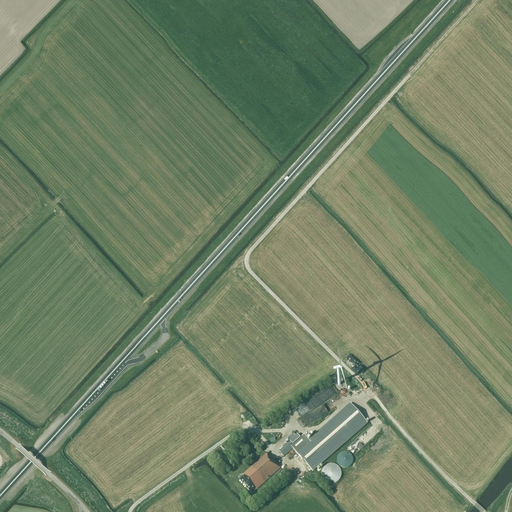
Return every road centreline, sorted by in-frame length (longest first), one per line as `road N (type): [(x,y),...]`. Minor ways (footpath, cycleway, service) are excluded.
road 1 (track): [(477,0),(245,257),(254,277),(367,388)]
road 2 (trunk): [(161,317),(449,0)]
road 3 (trunk): [(0,495),(116,367)]
road 4 (track): [(367,388),(482,511)]
